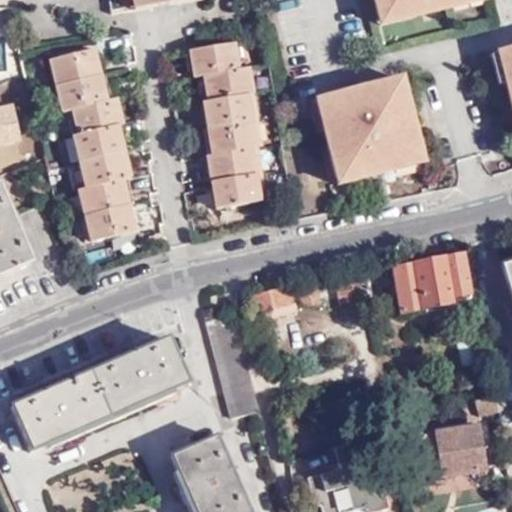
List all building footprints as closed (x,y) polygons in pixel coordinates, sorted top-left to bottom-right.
[(109,0),(112,17),(206,2),(205,0),(109,0)] [(373,0),(378,17),(412,8),(443,0),(373,0)] [(482,0),(448,0),(450,9),(482,0)] [(0,34),(13,37),(10,8),(0,9),(0,34)] [(412,8),(378,17),(380,27),(415,17),(412,8)] [(236,72),(233,46),(212,48),(188,53),(192,79),(202,77),(236,72)] [(511,50),(498,54),(504,81),(511,114),(511,50)] [(55,88),(99,77),(93,51),(49,60),(55,88)] [(504,81),(498,54),(489,57),(496,83),(504,81)] [(251,96),(246,70),(236,72),(202,77),(207,103),(245,97),(251,96)] [(105,103),(99,77),(55,88),(60,114),(71,112),(105,103)] [(401,79),(315,102),(323,132),(335,179),(364,172),(362,166),(389,158),(390,164),(421,157),(401,79)] [(249,124),(245,97),(207,103),(201,104),(205,130),(249,124)] [(116,101),(105,103),(71,112),(78,136),(116,128),(121,127),(116,101)] [(323,132),(315,102),(307,104),(315,134),(323,132)] [(13,103),(0,105),(0,146),(22,141),(13,103)] [(254,150),(249,124),(205,130),(209,158),(248,151),(254,150)] [(78,136),(72,138),(78,163),(122,153),(116,128),(78,136)] [(204,158),(208,184),(253,177),(248,151),(209,158),(204,158)] [(84,189),(120,180),(128,179),(122,153),(78,163),(84,189)] [(423,163),(421,157),(390,164),(389,158),(362,166),(364,172),(335,179),(337,186),(423,163)] [(253,177),(208,184),(212,210),(257,204),(253,177)] [(77,191),(83,217),(117,209),(126,207),(120,180),(84,189),(77,191)] [(0,276),(32,264),(20,233),(25,231),(19,216),(13,218),(0,184),(0,276)] [(117,209),(83,217),(89,243),(133,233),(126,207),(117,209)] [(462,257),(391,270),(399,313),(471,298),(462,257)] [(363,275),(287,291),(293,316),(319,310),(343,304),(368,298),(363,275)] [(285,288),(246,298),(260,349),(299,340),(293,316),(287,291),(285,288)] [(345,314),(343,304),(319,310),(321,319),(345,314)] [(230,418),(258,412),(233,316),(206,323),(230,418)] [(134,348),(124,353),(117,356),(120,361),(90,374),(109,418),(186,385),(167,341),(138,353),(134,348)] [(109,418),(90,374),(58,388),(56,383),(39,389),(41,394),(11,408),(31,452),(109,418)] [(497,411),(492,395),(472,402),(477,417),(497,411)] [(485,471),(478,425),(411,436),(417,482),(485,471)] [(227,469),(213,438),(171,456),(194,511),(244,511),(233,484),(238,482),(231,467),(227,469)] [(379,478),(361,482),(356,461),(362,459),(357,441),(333,448),(340,470),(308,479),(315,506),(321,506),(322,511),(349,511),(365,509),(365,511),(381,511),(387,511),(379,478)]
